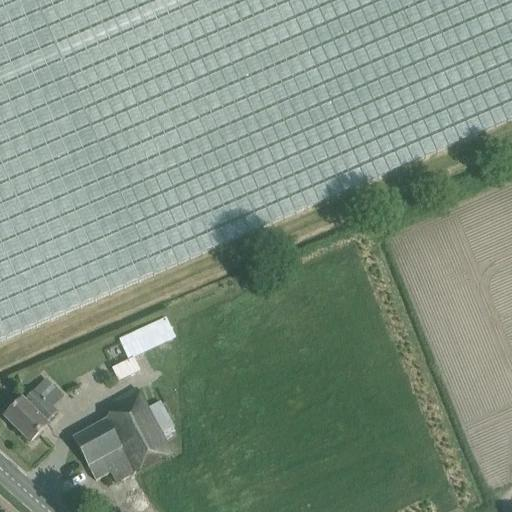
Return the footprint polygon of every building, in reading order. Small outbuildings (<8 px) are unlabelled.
[(511,0),(0,0),(0,343),(511,120),(511,0)] [(153,325),(119,340),(128,359),(162,344),(153,325)] [(119,383),(136,376),(130,363),(113,370),(119,383)] [(46,424),(57,413),(35,391),(25,402),(17,394),(7,404),(13,410),(5,418),(30,443),(48,425),(46,424)] [(119,415),(73,439),(96,482),(111,474),(116,485),(134,475),(172,455),(148,410),(138,391),(131,394),(114,404),(119,415)]
